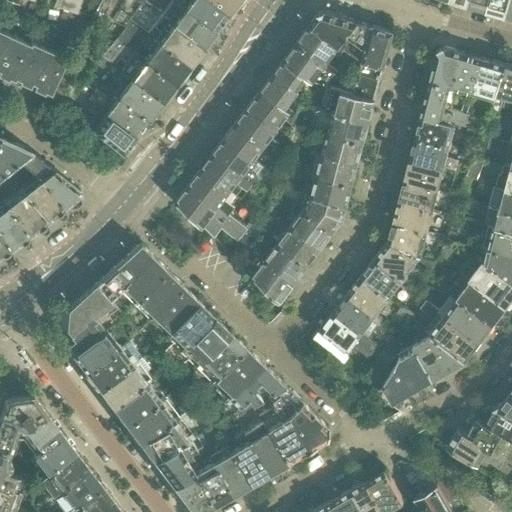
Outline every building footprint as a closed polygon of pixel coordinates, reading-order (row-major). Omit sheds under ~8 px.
[(65,0),(63,7),(56,28),(64,31),(66,24),(71,9),(75,11),(78,0),(65,0)] [(100,0),(92,16),(103,20),(113,5),(114,0),(100,0)] [(122,0),(121,5),(112,20),(122,24),(133,9),(132,9),(139,0),(122,0)] [(170,0),(161,13),(202,45),(214,29),(181,3),(174,0),(170,0)] [(183,0),(181,3),(214,29),(226,13),(227,13),(228,12),(210,0),(183,0)] [(210,0),(228,12),(236,0),(210,0)] [(488,0),(486,8),(505,13),(508,0),(488,0)] [(348,52),(361,62),(371,24),(356,20),(324,10),(317,12),(317,13),(310,23),(344,49),(348,52)] [(161,13),(147,32),(189,64),(203,45),(202,45),(161,13)] [(130,19),(116,37),(134,51),(139,44),(147,50),(142,56),(175,82),(189,64),(147,32),(130,19)] [(338,55),(344,49),(310,23),(297,40),(326,63),(334,51),(338,55)] [(66,24),(64,31),(63,31),(75,36),(78,28),(66,24)] [(361,62),(353,92),(375,98),(393,30),(371,24),(361,62)] [(0,72),(14,79),(15,77),(29,42),(0,29),(0,70),(0,72)] [(119,68),(120,68),(161,100),(175,82),(142,56),(134,51),(116,37),(102,55),(110,60),(113,63),(118,57),(125,61),(119,68)] [(29,42),(15,77),(28,83),(29,81),(36,84),(35,86),(49,93),(66,57),(30,40),(29,42)] [(336,70),(326,63),(297,40),(283,58),(305,75),(313,81),(326,85),(336,70)] [(450,85),(452,86),(461,50),(444,45),(443,45),(437,49),(420,115),(451,122),(456,123),(466,126),(469,114),(451,109),(452,104),(446,102),(450,85)] [(452,86),(474,92),(483,57),(461,50),(452,86)] [(110,60),(102,55),(95,64),(102,69),(110,60)] [(474,92),(494,98),(506,64),(483,57),(474,92)] [(299,100),(305,75),(283,58),(262,86),(285,104),(292,96),(299,100)] [(511,99),(511,65),(506,64),(494,98),(493,102),(504,105),(506,99),(511,100),(511,99)] [(122,87),(117,94),(148,117),(161,100),(120,68),(112,80),(122,87)] [(50,96),(55,98),(57,99),(67,82),(58,78),(50,96)] [(81,81),(74,90),(134,135),(147,118),(148,117),(117,94),(108,106),(102,102),(106,96),(95,87),(93,89),(81,81)] [(295,112),(285,104),(262,86),(248,104),(277,127),(284,118),(291,123),(295,112)] [(326,108),(332,110),(369,120),(375,98),(353,92),(331,86),(326,108)] [(134,135),(74,90),(70,96),(84,107),(98,119),(92,128),(99,133),(121,151),(134,135)] [(278,128),(277,127),(248,104),(236,120),(243,127),(245,125),(255,134),(254,135),(265,145),(266,143),(282,156),(285,147),(271,137),(278,128)] [(332,110),(327,130),(363,140),(369,120),(332,110)] [(456,123),(451,122),(420,115),(414,136),(450,146),(456,123)] [(279,165),(282,156),(266,143),(265,145),(254,135),(255,134),(245,125),(243,127),(236,120),(224,136),(254,159),(260,151),(279,165)] [(469,127),(465,139),(467,141),(477,146),(482,132),(469,127)] [(327,130),(321,151),(358,160),(363,140),(327,130)] [(0,174),(7,169),(19,160),(31,151),(29,149),(0,135),(0,174)] [(263,166),(254,159),(224,136),(212,151),(220,157),(221,156),(232,164),(230,167),(242,175),(242,174),(253,182),(258,175),(256,174),(263,166)] [(447,156),(450,146),(414,136),(409,158),(444,166),(455,170),(458,159),(447,156)] [(507,153),(504,163),(511,165),(511,142),(510,142),(489,136),(486,147),(507,153)] [(31,151),(19,160),(40,176),(65,204),(73,204),(74,205),(79,200),(78,188),(31,151)] [(247,190),(253,182),(242,174),(242,175),(230,167),(232,164),(221,156),(220,157),(212,151),(201,167),(230,190),(236,182),(247,190)] [(321,151),(316,173),(352,183),(358,160),(321,151)] [(439,188),(444,166),(409,158),(403,179),(439,188)] [(472,160),(470,165),(466,176),(477,180),(482,164),(472,160)] [(511,165),(504,163),(498,186),(511,189),(511,165)] [(237,195),(230,190),(201,167),(189,182),(196,188),(197,187),(208,195),(206,197),(217,206),(219,205),(229,213),(234,207),(231,204),(237,195)] [(303,193),(313,196),(346,205),(352,183),(316,173),(313,184),(306,182),(303,193)] [(40,176),(22,189),(47,219),(54,213),(60,216),(60,217),(65,212),(64,211),(62,206),(64,205),(65,204),(40,176)] [(403,179),(398,199),(434,208),(435,201),(439,188),(403,179)] [(246,226),(229,213),(219,205),(217,206),(206,197),(208,195),(197,187),(196,188),(189,182),(176,200),(202,226),(214,237),(222,227),(238,240),(251,251),(255,235),(247,228),(248,227),(246,226)] [(2,199),(5,203),(29,233),(36,227),(42,230),(42,231),(48,227),(47,226),(45,220),(47,219),(22,189),(19,185),(2,199)] [(511,189),(498,186),(492,205),(511,210),(511,189)] [(313,196),(304,207),(333,230),(344,216),(346,205),(313,196)] [(428,230),(434,208),(398,199),(392,220),(428,230)] [(445,202),(443,210),(452,214),(455,206),(453,205),(445,202)] [(5,203),(0,206),(0,231),(11,246),(19,241),(24,244),(25,245),(30,241),(29,240),(27,234),(29,233),(5,203)] [(483,222),(493,224),(511,229),(511,210),(492,205),(489,204),(487,214),(486,213),(483,222)] [(304,207),(291,224),(320,247),(333,230),(304,207)] [(247,228),(255,235),(257,236),(259,227),(251,220),(246,226),(248,227),(247,228)] [(421,256),(428,230),(392,220),(387,239),(419,256),(421,256)] [(291,224),(278,241),(308,264),(320,247),(291,224)] [(511,229),(493,224),(487,246),(511,252),(511,229)] [(0,231),(0,253),(4,257),(5,258),(11,254),(10,253),(9,247),(11,246),(0,231)] [(402,278),(419,256),(387,239),(374,257),(402,278)] [(278,241),(265,258),(295,281),(308,264),(278,241)] [(139,242),(94,283),(109,298),(118,288),(151,254),(139,242)] [(511,252),(487,246),(484,259),(511,281),(511,252)] [(426,258),(435,261),(438,252),(429,249),(426,258)] [(166,269),(151,254),(118,288),(134,303),(166,269)] [(389,295),(402,278),(374,257),(361,274),(389,295)] [(466,273),(471,277),(506,304),(511,295),(511,281),(484,259),(479,257),(466,273)] [(252,275),(277,298),(280,301),(295,281),(265,258),(252,275)] [(166,269),(134,303),(150,318),(153,314),(182,285),(166,269)] [(376,313),(389,295),(361,274),(347,291),(376,313)] [(471,277),(458,295),(493,321),(506,304),(471,277)] [(68,307),(65,333),(68,330),(70,331),(83,320),(82,318),(90,311),(94,315),(112,301),(109,298),(94,283),(68,307)] [(198,300),(182,285),(153,314),(169,330),(198,300)] [(425,286),(421,297),(430,301),(435,289),(425,286)] [(362,331),(376,313),(347,291),(333,310),(362,331)] [(438,308),(440,310),(479,339),(493,321),(458,295),(454,292),(454,293),(451,291),(438,308)] [(440,310),(438,308),(426,299),(420,308),(434,319),(435,317),(440,310)] [(158,355),(167,363),(214,316),(198,300),(169,330),(177,337),(158,355)] [(65,343),(71,352),(112,320),(107,313),(116,306),(112,301),(94,315),(90,311),(82,318),(83,320),(70,331),(68,330),(65,333),(68,337),(65,339),(65,343)] [(397,312),(410,322),(414,313),(402,305),(397,312)] [(378,344),(362,331),(333,310),(320,328),(348,350),(353,344),(366,354),(370,353),(378,344)] [(438,320),(430,331),(465,358),(479,339),(440,310),(435,317),(438,320)] [(189,354),(199,363),(230,331),(214,316),(167,363),(173,369),(189,354)] [(71,352),(85,370),(123,343),(117,335),(121,332),(112,320),(71,352)] [(199,363),(215,378),(246,347),(230,331),(199,363)] [(413,342),(416,346),(433,376),(465,358),(430,331),(429,333),(413,342)] [(390,339),(384,347),(398,357),(399,356),(404,348),(390,339)] [(85,370),(98,388),(136,360),(123,343),(85,370)] [(140,348),(144,354),(152,348),(148,343),(140,348)] [(433,376),(416,346),(399,356),(398,357),(392,368),(383,381),(393,399),(433,376)] [(215,378),(229,392),(261,362),(246,347),(215,378)] [(398,357),(384,347),(376,358),(392,368),(398,357)] [(98,388),(112,405),(150,379),(136,360),(98,388)] [(251,403),(265,394),(283,384),(261,362),(229,392),(221,402),(230,410),(236,404),(238,406),(247,396),(251,403)] [(112,405),(125,423),(163,396),(150,379),(112,405)] [(268,398),(270,400),(287,415),(306,449),(325,438),(326,427),(283,384),(265,394),(268,398)] [(495,405),(511,414),(511,388),(502,402),(502,401),(495,405)] [(6,397),(1,412),(20,418),(16,428),(22,429),(46,411),(32,392),(6,397)] [(125,423),(139,441),(178,415),(163,396),(125,423)] [(273,422),(265,427),(285,461),(306,449),(287,415),(270,400),(273,404),(271,406),(273,410),(268,414),(273,422)] [(233,413),(242,430),(267,472),(285,461),(265,427),(260,419),(252,409),(250,403),(233,413)] [(511,414),(495,405),(486,421),(485,422),(511,437),(511,414)] [(61,430),(46,411),(22,429),(36,449),(61,430)] [(139,441),(153,459),(190,438),(192,437),(194,436),(187,427),(192,423),(183,411),(178,415),(139,441)] [(1,412),(0,413),(0,449),(8,453),(16,428),(20,418),(1,412)] [(477,416),(467,432),(511,457),(511,454),(511,448),(511,447),(511,437),(485,422),(486,421),(477,416)] [(454,433),(448,444),(447,445),(478,463),(479,462),(478,462),(481,456),(499,467),(504,459),(506,456),(509,458),(510,458),(511,457),(467,432),(458,427),(454,433)] [(74,448),(61,430),(36,449),(32,452),(46,470),(74,448)] [(234,440),(226,444),(249,482),(267,472),(242,430),(232,435),(234,440)] [(190,438),(153,459),(171,483),(193,470),(188,461),(193,458),(190,454),(197,451),(201,449),(192,437),(190,438)] [(215,450),(208,455),(230,493),(249,482),(226,444),(224,440),(213,446),(215,450)] [(87,465),(74,448),(46,470),(59,487),(87,465)] [(0,449),(0,482),(13,486),(17,473),(8,470),(11,463),(8,453),(0,449)] [(188,461),(193,470),(211,504),(230,493),(208,455),(196,462),(193,458),(188,461)] [(101,483),(87,465),(59,487),(72,505),(76,501),(101,483)] [(385,468),(368,478),(387,511),(397,511),(394,505),(403,500),(387,472),(385,468)] [(193,470),(171,483),(192,510),(199,511),(211,504),(193,470)] [(387,511),(368,478),(350,488),(364,511),(387,511)] [(423,511),(453,511),(447,501),(456,495),(448,479),(438,484),(437,483),(415,496),(421,507),(423,511)] [(0,482),(0,507),(1,508),(8,511),(17,488),(13,486),(0,482)] [(87,511),(116,511),(121,509),(101,483),(76,501),(79,505),(81,504),(87,511)] [(364,511),(350,488),(333,498),(340,511),(364,511)] [(340,511),(333,498),(317,507),(319,511),(340,511)]
